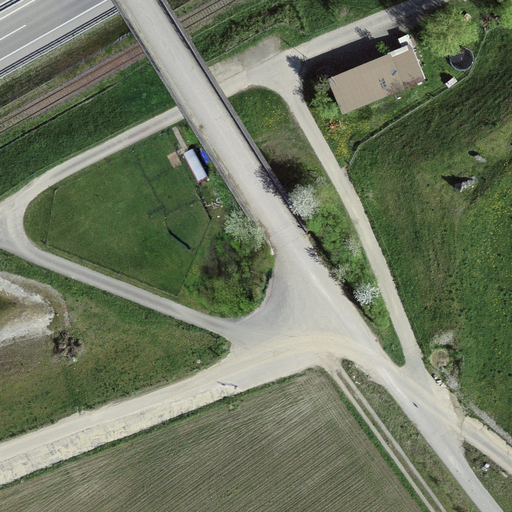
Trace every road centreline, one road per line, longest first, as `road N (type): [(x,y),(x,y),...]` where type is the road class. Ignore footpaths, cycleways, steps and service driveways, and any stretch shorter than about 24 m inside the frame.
road 1 (unclassified): [(145,0),(329,306),(425,415)]
road 2 (unclassified): [(0,211),(284,52)]
road 3 (track): [(302,321),(440,511)]
road 4 (residential): [(425,415),(496,511)]
